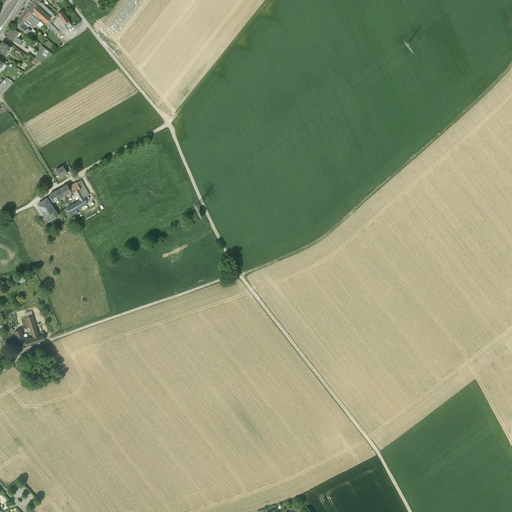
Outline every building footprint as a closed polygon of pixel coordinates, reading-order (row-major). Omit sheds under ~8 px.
[(38,0),(30,0),(25,8),(30,12),(38,0)] [(54,14),(38,0),(30,12),(37,16),(38,15),(43,19),(40,21),(44,24),(46,22),(50,27),(57,34),(59,32),(48,21),(54,14)] [(25,8),(19,18),(24,21),(30,12),(25,8)] [(73,25),(64,10),(60,12),(68,28),(73,25)] [(19,18),(14,25),(24,32),(28,28),(22,24),(24,21),(19,18)] [(12,28),(10,32),(8,32),(5,36),(14,41),(17,37),(15,36),(19,31),(12,28)] [(31,30),(28,28),(24,32),(31,37),(39,30),(38,29),(36,31),(33,28),(31,30)] [(21,44),(31,50),(33,47),(23,41),(21,44)] [(3,42),(0,46),(0,51),(5,55),(8,50),(7,49),(9,46),(3,42)] [(36,62),(38,59),(45,63),(52,51),(43,45),(33,61),(36,62)] [(7,77),(0,84),(0,90),(3,93),(14,82),(7,77)] [(64,167),(56,171),(60,178),(68,174),(64,167)] [(67,184),(61,188),(65,195),(71,192),(67,184)] [(78,185),(74,187),(80,200),(70,206),(70,205),(66,207),(70,213),(73,216),(76,214),(74,211),(88,203),(78,185)] [(61,188),(56,191),(61,198),(65,195),(61,188)] [(61,198),(56,191),(50,194),(54,201),(61,198)] [(54,210),(47,198),(38,204),(46,217),(51,213),(53,216),(57,214),(55,210),(54,210)] [(33,315),(26,317),(34,338),(39,336),(35,327),(36,327),(33,315)] [(21,330),(16,332),(22,347),(28,345),(26,341),(25,341),(21,330)] [(39,336),(34,338),(30,340),(31,344),(45,339),(43,335),(39,336)]
